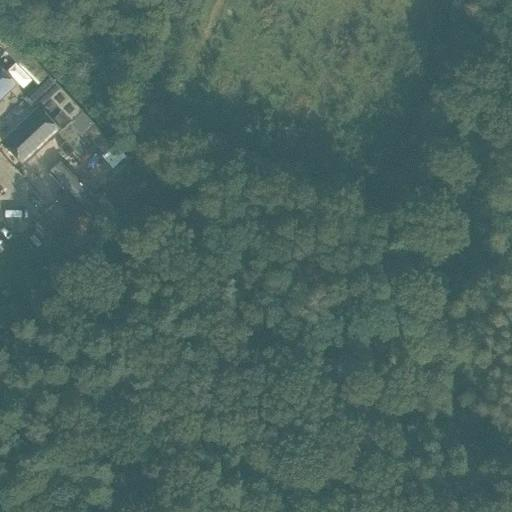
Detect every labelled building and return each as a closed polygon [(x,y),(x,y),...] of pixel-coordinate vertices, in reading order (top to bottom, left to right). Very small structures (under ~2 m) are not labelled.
[(0,47),(4,52),(15,42),(0,25),(0,47)] [(36,87),(48,76),(15,42),(4,52),(23,72),(36,87)] [(0,71),(0,107),(18,92),(0,71)] [(23,99),(35,112),(38,108),(46,116),(52,111),(57,116),(51,121),(60,131),(80,112),(80,111),(48,76),(36,87),(23,99)] [(0,141),(21,164),(54,133),(26,103),(0,127),(0,141)] [(60,131),(57,134),(64,142),(58,148),(67,158),(74,151),(81,159),(94,148),(102,156),(112,146),(113,146),(80,111),(80,112),(60,131)] [(33,164),(61,194),(76,179),(50,150),(33,164)]
